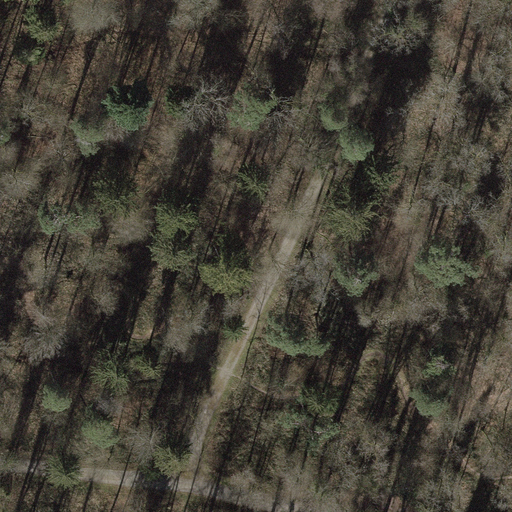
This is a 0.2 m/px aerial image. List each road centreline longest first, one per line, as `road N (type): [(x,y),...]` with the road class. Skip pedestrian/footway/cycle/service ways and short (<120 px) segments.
road 1 (track): [(404,0),(177,484)]
road 2 (track): [(299,511),(237,494),(0,461)]
